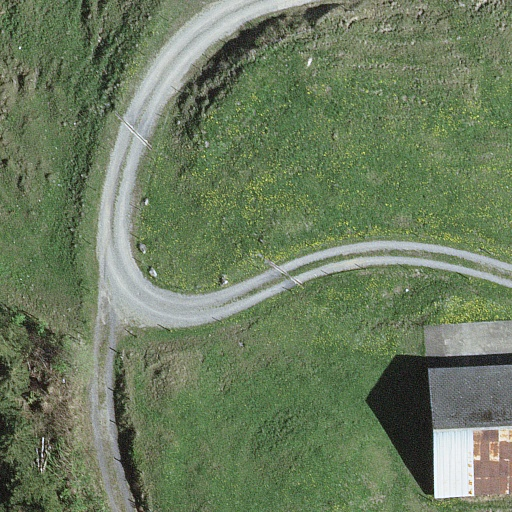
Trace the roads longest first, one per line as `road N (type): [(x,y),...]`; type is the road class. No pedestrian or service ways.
road 1 (track): [(511,275),(404,252),(312,263),(218,305),(149,301),(117,282),(123,164),(148,96),(202,31),(261,0)]
road 2 (track): [(122,511),(103,421),(104,328),(117,282)]
